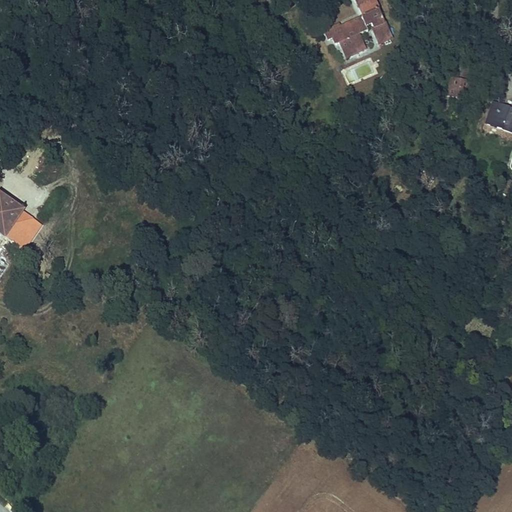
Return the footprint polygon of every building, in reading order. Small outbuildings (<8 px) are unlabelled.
[(354,0),(362,17),(341,27),(340,24),(323,32),(329,43),(333,41),(336,47),(339,46),(346,60),(367,51),(360,36),(367,33),(366,29),(370,28),(377,44),(393,36),(376,0),(354,0)] [(471,83),(456,80),(451,79),(448,98),(458,100),(459,92),(469,94),(471,83)] [(467,102),(469,94),(459,92),(458,100),(467,102)] [(485,126),(511,134),(511,109),(493,103),(485,126)] [(13,243),(26,251),(42,228),(23,215),(24,212),(0,195),(0,237),(5,241),(7,238),(13,243)]
